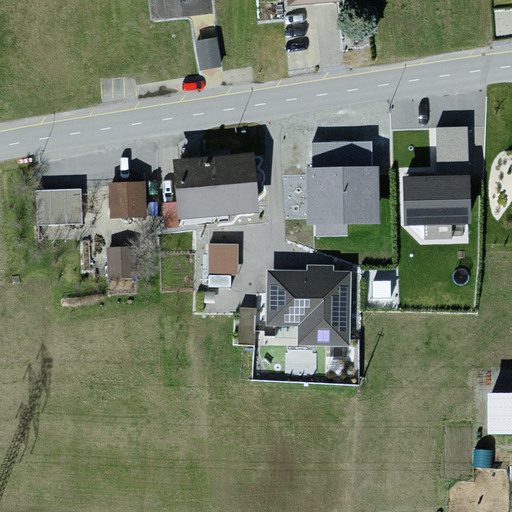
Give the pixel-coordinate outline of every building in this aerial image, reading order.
[(211,0),(146,0),(149,19),(213,11),(211,0)] [(479,232),(477,133),(436,134),(437,182),(407,182),(408,234),(479,232)] [(309,227),(379,227),(379,136),(310,135),(309,227)] [(257,152),(175,162),(183,221),(264,211),(257,152)] [(150,215),(148,178),(110,180),(112,217),(150,215)] [(83,219),(82,184),(40,186),(42,221),(83,219)] [(238,242),(207,242),(207,276),(238,276),(238,242)] [(109,245),(111,272),(128,271),(127,245),(109,245)] [(307,273),(266,273),(265,329),(275,329),(275,341),(298,341),(298,346),(298,348),(351,349),(352,274),(333,274),(333,268),(307,268),(307,273)] [(511,402),(489,402),(489,432),(511,431),(511,402)]
